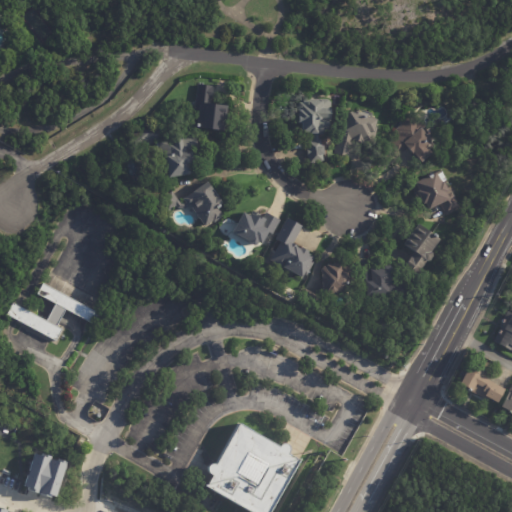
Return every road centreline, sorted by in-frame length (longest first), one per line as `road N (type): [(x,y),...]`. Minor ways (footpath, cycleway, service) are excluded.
road 1 (residential): [(511,44),(455,71),(423,75),(184,52),(102,127),(31,167),(11,201)]
road 2 (tertiary): [(414,395),(511,228)]
road 3 (residential): [(266,64),(258,116),(266,155),(292,186),(346,208)]
road 4 (tertiary): [(347,511),(414,395)]
road 5 (tertiary): [(401,416),(511,472)]
